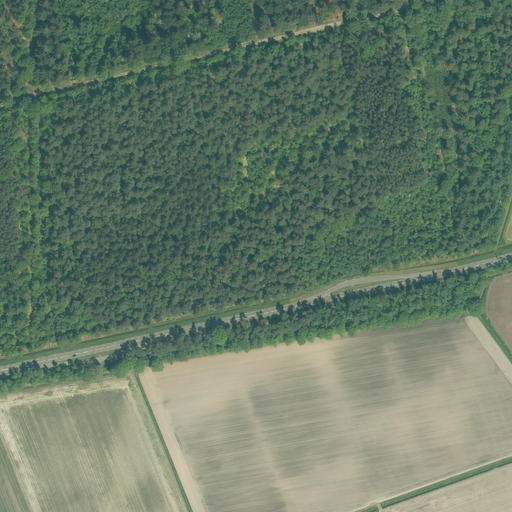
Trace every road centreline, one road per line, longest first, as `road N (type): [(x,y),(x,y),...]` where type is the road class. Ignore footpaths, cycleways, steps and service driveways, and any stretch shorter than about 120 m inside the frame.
road 1 (primary): [(0,371),(511,256)]
road 2 (track): [(0,108),(396,11),(408,0)]
road 3 (track): [(38,0),(33,344)]
